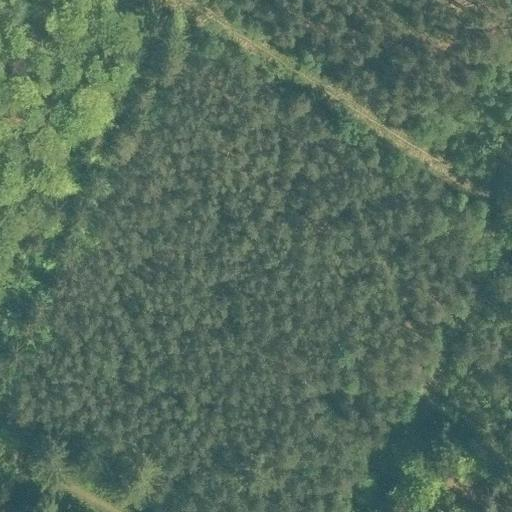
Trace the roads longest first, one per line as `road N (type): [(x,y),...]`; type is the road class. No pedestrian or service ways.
road 1 (track): [(511,205),(183,0)]
road 2 (track): [(0,445),(116,511)]
